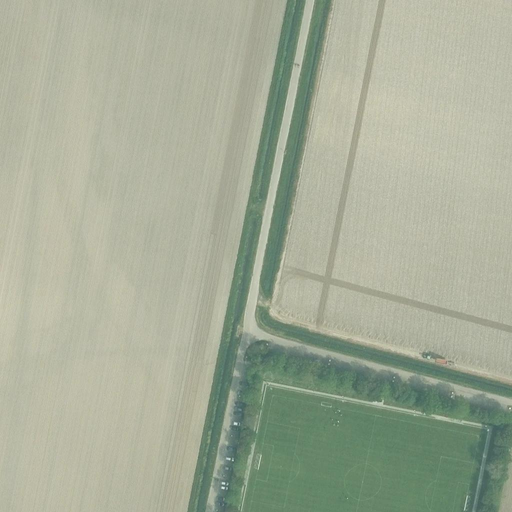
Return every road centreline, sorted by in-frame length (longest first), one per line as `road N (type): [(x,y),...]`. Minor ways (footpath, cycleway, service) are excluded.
road 1 (unclassified): [(245,333),(308,0)]
road 2 (unclassified): [(511,403),(245,333)]
road 3 (unclassified): [(210,511),(245,333)]
